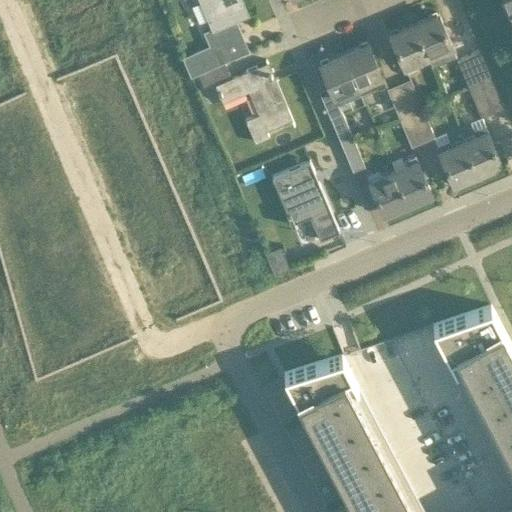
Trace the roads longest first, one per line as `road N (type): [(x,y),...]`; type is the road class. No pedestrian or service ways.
road 1 (residential): [(0,4),(157,340),(201,345),(230,333)]
road 2 (residential): [(511,199),(239,319),(230,333)]
road 3 (residential): [(230,333),(234,359),(317,511)]
